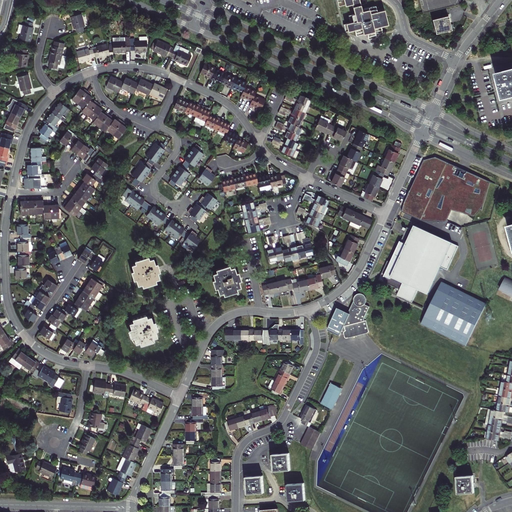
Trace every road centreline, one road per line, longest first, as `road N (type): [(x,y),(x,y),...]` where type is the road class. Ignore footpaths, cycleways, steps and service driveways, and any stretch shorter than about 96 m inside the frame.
road 1 (tertiary): [(193,28),(422,134)]
road 2 (tertiary): [(432,111),(204,3)]
road 3 (residential): [(235,511),(241,447),(281,421),(316,351),(308,310)]
road 4 (residential): [(308,310),(226,317),(210,332),(179,397)]
road 5 (residential): [(11,192),(4,283),(27,339)]
road 6 (residential): [(385,214),(354,277),(308,310)]
